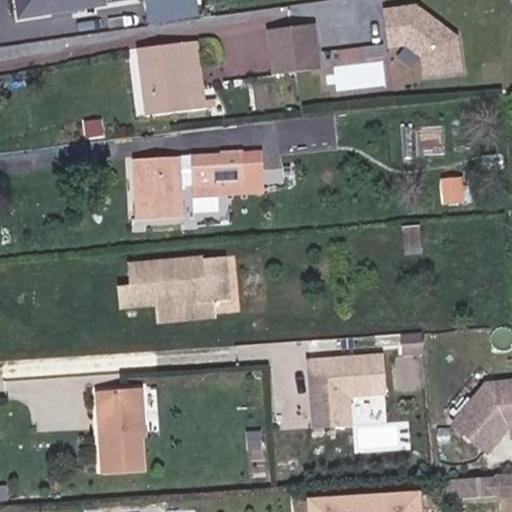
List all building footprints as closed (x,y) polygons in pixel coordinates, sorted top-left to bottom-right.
[(109,0),(108,0),(23,0),(26,14),(109,0)] [(414,6),(385,10),(389,45),(406,43),(424,55),(426,73),(460,69),(455,36),(414,6)] [(272,29),(277,77),(320,73),(315,24),(272,29)] [(201,39),(188,40),(143,46),(151,113),(194,108),(207,107),(201,39)] [(137,162),(140,196),(143,224),(154,223),(185,220),(182,177),(193,175),(195,187),(222,183),(223,194),(270,189),(264,148),(247,150),(137,162)] [(445,176),(445,201),(466,201),(466,177),(445,176)] [(217,315),(216,303),(228,303),(226,256),(131,265),(133,283),(123,284),(124,304),(160,301),(162,319),(192,317),(217,315)] [(383,396),(381,358),(308,363),(309,380),(314,379),(312,429),(350,427),(348,398),(383,396)] [(511,386),(489,389),(456,428),(489,456),(511,431),(511,386)] [(103,431),(142,428),(140,395),(100,396),(103,431)] [(137,439),(142,439),(142,428),(103,431),(104,469),(139,467),(137,439)] [(511,479),(443,484),(444,502),(511,498),(511,479)] [(422,511),(421,490),(309,497),(310,511),(422,511)]
